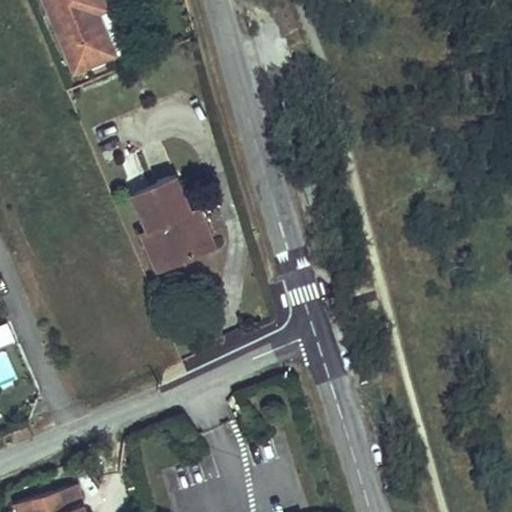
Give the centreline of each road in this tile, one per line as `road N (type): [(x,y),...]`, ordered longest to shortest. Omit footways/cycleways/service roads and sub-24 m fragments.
road 1 (tertiary): [(314,332),(216,0)]
road 2 (residential): [(0,465),(206,377)]
road 3 (tertiary): [(370,511),(314,332)]
